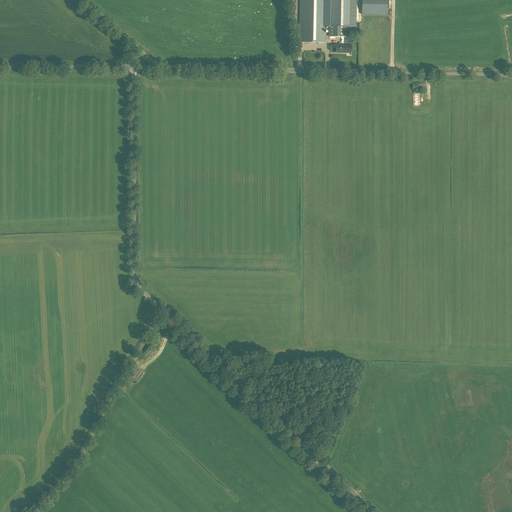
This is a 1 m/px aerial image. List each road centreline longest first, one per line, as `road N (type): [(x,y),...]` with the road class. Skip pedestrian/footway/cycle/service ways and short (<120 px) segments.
road 1 (unclassified): [(375,511),(137,280),(133,67)]
road 2 (unclassified): [(511,76),(165,68)]
road 3 (unclassified): [(133,67),(0,63)]
